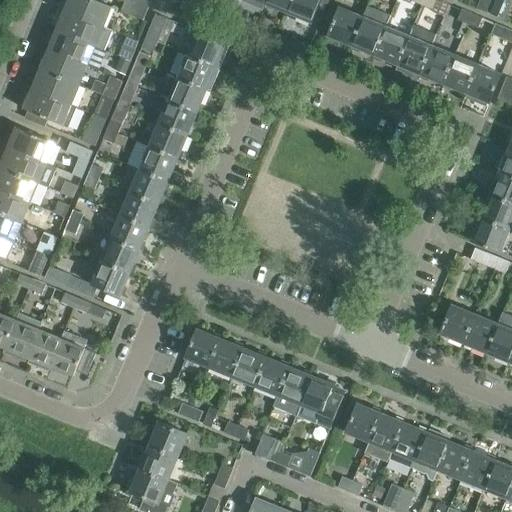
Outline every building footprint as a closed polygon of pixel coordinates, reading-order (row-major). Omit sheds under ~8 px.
[(69,0),(65,12),(103,28),(111,8),(112,8),(113,7),(94,0),(69,0)] [(125,0),(121,11),(132,16),(138,0),(125,0)] [(138,0),(132,16),(143,20),(151,0),(138,0)] [(238,2),(232,0),(212,0),(211,4),(233,13),(238,2)] [(266,0),(265,4),(289,14),(294,0),(266,0)] [(294,0),(289,14),(312,23),(317,11),(323,13),(323,14),(324,15),(329,0),(294,0)] [(424,0),(422,6),(432,10),(436,0),(424,0)] [(480,0),(477,9),(486,13),(491,0),(480,0)] [(508,0),(496,0),(491,14),(502,19),(509,0),(508,0)] [(328,36),(351,46),(363,17),(340,8),(328,36)] [(458,21),(467,25),(472,14),(462,10),(458,21)] [(57,32),(95,48),(104,51),(112,32),(103,28),(65,12),(57,32)] [(156,14),(146,38),(157,43),(167,19),(156,14)] [(472,14),(467,25),(478,29),(482,18),(472,14)] [(351,46),(374,56),(386,27),(363,17),(351,46)] [(491,35),(511,43),(511,30),(495,24),(491,35)] [(414,25),(409,37),(397,65),(406,69),(404,73),(418,78),(419,74),(420,75),(432,46),(436,35),(414,25)] [(185,46),(188,55),(217,67),(220,58),(224,60),(229,47),(226,45),(226,44),(187,27),(182,39),(187,41),(185,46)] [(374,56),(397,65),(409,37),(386,27),(374,56)] [(57,32),(49,51),(87,67),(95,48),(57,32)] [(157,43),(146,38),(142,48),(153,52),(157,43)] [(126,44),(121,58),(131,62),(136,48),(126,44)] [(420,75),(443,84),(455,55),(432,46),(420,75)] [(49,51),(40,71),(79,87),(87,67),(49,51)] [(188,55),(178,78),(207,90),(210,82),(214,83),(220,69),(216,68),(217,67),(188,55)] [(443,84),(466,94),(478,65),(455,55),(443,84)] [(131,62),(121,58),(115,71),(125,75),(131,62)] [(478,65),(466,94),(474,97),(473,101),(486,107),(488,103),(489,103),(501,75),(478,65)] [(40,71),(32,90),(71,106),(79,87),(40,71)] [(131,73),(127,84),(138,88),(142,77),(131,73)] [(498,99),(509,104),(511,96),(511,79),(507,77),(498,99)] [(178,78),(169,101),(197,113),(207,90),(178,78)] [(138,88),(127,84),(123,93),(134,98),(138,88)] [(71,106),(32,90),(25,108),(24,108),(23,109),(64,126),(64,125),(63,124),(71,106)] [(102,96),(96,110),(108,115),(114,101),(102,96)] [(169,101),(159,124),(188,136),(197,113),(169,101)] [(112,119),(108,129),(118,134),(123,123),(112,119)] [(159,124),(150,147),(178,159),(188,136),(159,124)] [(16,129),(8,149),(46,165),(55,145),(56,145),(56,144),(16,127),(15,128),(16,129)] [(118,134),(108,129),(103,139),(114,144),(118,134)] [(76,137),(96,146),(99,138),(79,130),(76,137)] [(73,174),(82,179),(89,162),(94,152),(71,143),(67,153),(80,158),(73,174)] [(150,147),(140,170),(169,182),(178,159),(150,147)] [(0,167),(0,168),(38,184),(48,188),(56,169),(46,165),(8,149),(0,167)] [(511,149),(509,149),(500,172),(511,176),(511,149)] [(93,165),(88,175),(99,180),(104,169),(93,165)] [(0,168),(0,191),(30,204),(38,184),(0,168)] [(140,170),(130,193),(159,205),(169,182),(140,170)] [(511,176),(500,172),(491,195),(511,203),(511,176)] [(99,180),(88,175),(84,185),(95,190),(99,180)] [(63,194),(73,199),(79,186),(69,182),(63,194)] [(0,191),(0,214),(22,223),(30,204),(0,191)] [(130,193),(121,216),(150,228),(159,205),(130,193)] [(481,218),(510,229),(511,230),(511,203),(491,195),(487,203),(483,201),(477,215),(482,217),(481,218)] [(61,202),(56,213),(65,217),(70,206),(61,202)] [(74,210),(69,221),(80,225),(84,215),(74,210)] [(65,217),(56,213),(51,225),(60,229),(65,217)] [(0,214),(0,236),(14,243),(22,223),(0,214)] [(121,216),(111,239),(140,251),(150,228),(121,216)] [(510,229),(481,218),(472,241),(500,253),(510,229)] [(80,225),(69,221),(65,231),(76,235),(80,225)] [(14,243),(0,236),(0,259),(7,262),(7,261),(6,261),(14,243)] [(111,239),(102,262),(131,274),(140,251),(111,239)] [(39,252),(48,256),(53,244),(44,240),(39,252)] [(471,260),(495,269),(499,258),(475,248),(471,260)] [(37,251),(33,261),(45,266),(49,256),(48,256),(39,252),(37,251)] [(499,258),(495,269),(505,273),(510,262),(499,258)] [(131,274),(102,262),(92,285),(121,297),(131,274)] [(45,278),(67,287),(72,276),(50,267),(45,278)] [(16,284),(29,289),(33,280),(20,274),(16,284)] [(33,280),(29,289),(42,294),(46,285),(33,280)] [(61,302),(75,308),(79,299),(65,293),(61,302)] [(79,299),(75,308),(87,313),(91,304),(79,299)] [(440,334),(464,344),(476,315),(452,305),(440,334)] [(0,346),(5,348),(17,321),(16,320),(0,313),(0,346)] [(28,358),(39,330),(42,323),(19,313),(16,320),(17,321),(5,348),(13,352),(12,354),(13,357),(24,361),(26,360),(28,358)] [(487,353),(510,363),(511,358),(511,316),(503,313),(498,324),(499,325),(487,353)] [(464,344),(487,353),(499,325),(498,324),(476,315),(464,344)] [(186,358),(209,368),(220,339),(197,329),(186,358)] [(50,367),(51,367),(62,339),(39,330),(28,358),(36,361),(35,363),(36,366),(47,370),(49,369),(50,367)] [(62,339),(51,367),(74,376),(76,371),(87,375),(96,353),(85,349),(88,340),(74,335),(71,343),(62,339)] [(209,368),(232,377),(244,348),(220,339),(209,368)] [(232,377),(255,386),(267,358),(244,348),(232,377)] [(255,386),(277,396),(278,396),(290,367),(267,358),(255,386)] [(296,416),(301,405),(312,376),(290,367),(278,396),(277,396),(273,407),(286,412),(296,416)] [(312,376),(301,405),(319,413),(316,422),(331,428),(343,397),(334,393),(336,386),(312,376)] [(178,414),(188,418),(193,407),(183,403),(178,414)] [(346,432),(369,442),(381,413),(358,404),(346,432)] [(193,407),(188,418),(199,422),(203,412),(193,407)] [(210,407),(203,423),(211,427),(218,411),(210,407)] [(369,442),(392,451),(404,423),(381,413),(369,442)] [(159,422),(149,446),(178,457),(188,434),(159,422)] [(224,433),(234,437),(239,426),(228,422),(224,433)] [(389,459),(412,468),(427,432),(404,423),(392,451),(389,459)] [(239,426),(234,437),(245,441),(249,430),(239,426)] [(434,481),(438,470),(450,442),(442,438),(443,434),(430,429),(428,433),(427,432),(412,468),(427,474),(429,479),(434,481)] [(438,470),(461,480),(473,451),(450,442),(438,470)] [(149,446),(140,469),(169,481),(169,480),(178,457),(149,446)] [(267,459),(277,463),(281,452),(271,448),(267,459)] [(300,472),(311,477),(320,453),(309,448),(300,472)] [(461,480),(484,489),(496,461),(473,451),(461,480)] [(281,452),(277,463),(287,467),(292,457),(281,452)] [(484,489),(507,499),(511,487),(511,467),(496,461),(484,489)] [(223,464),(218,474),(229,478),(233,468),(223,464)] [(169,481),(140,469),(136,478),(133,477),(128,488),(131,490),(130,492),(145,498),(141,509),(146,511),(165,511),(167,506),(170,507),(174,496),(172,495),(177,484),(169,480),(169,481)] [(229,478),(218,474),(214,484),(225,489),(229,478)] [(338,488),(348,492),(353,481),(343,477),(338,488)] [(353,481),(348,492),(359,496),(363,485),(353,481)] [(383,506),(394,511),(404,489),(392,484),(383,506)] [(378,487),(373,497),(380,500),(384,490),(378,487)] [(404,489),(394,511),(396,511),(407,511),(415,493),(404,489)] [(204,507),(215,511),(219,502),(209,497),(204,507)] [(249,511),(278,511),(280,508),(256,498),(249,511)] [(421,511),(429,511),(432,505),(425,503),(421,511)] [(434,511),(447,511),(450,508),(438,503),(434,511)]
